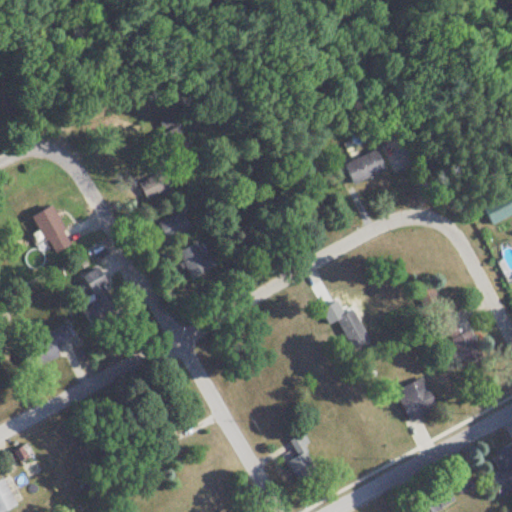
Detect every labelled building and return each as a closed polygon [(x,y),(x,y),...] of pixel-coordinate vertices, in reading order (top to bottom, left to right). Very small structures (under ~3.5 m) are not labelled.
[(340,163),(349,185),(382,171),(373,149),(340,163)] [(165,190),(157,169),(131,180),(140,201),(165,190)] [(70,244),(48,206),(28,218),(50,256),(70,244)] [(154,222),(161,245),(186,237),(179,214),(154,222)] [(210,269),(198,243),(173,255),(186,281),(210,269)] [(97,269),(76,278),(83,293),(71,298),(85,332),(117,318),(97,269)] [(65,335),(36,331),(33,359),(61,363),(65,335)] [(451,337),(455,366),(474,363),(470,334),(451,337)] [(431,413),(422,380),(395,387),(404,421),(431,413)] [(286,442),(293,458),(284,462),(294,485),(315,475),(298,437),(286,442)] [(511,444),(486,458),(499,482),(511,475),(511,444)]
